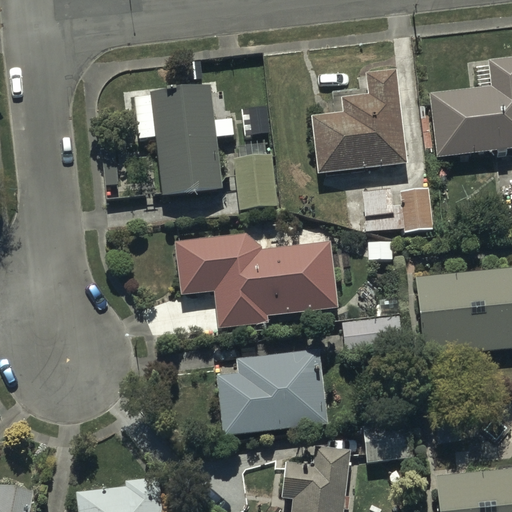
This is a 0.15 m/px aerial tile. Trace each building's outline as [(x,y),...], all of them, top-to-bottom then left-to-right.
[(428,97),(437,161),(511,151),(511,60),(487,64),(491,89),(428,97)] [(312,119),(318,176),(407,166),(395,73),(365,77),(368,97),(341,100),(343,116),(312,119)] [(156,140),(162,197),(221,190),(215,140),(234,138),(232,121),(213,124),(208,88),(134,97),(139,142),(156,140)] [(102,153),(106,186),(119,185),(115,152),(102,153)] [(233,161),(239,213),(277,208),(271,157),(233,161)] [(362,195),(366,235),(404,231),(404,234),(432,231),(428,191),(399,194),(401,209),(392,210),(390,192),(362,195)] [(245,236),(175,245),(181,297),(214,294),(218,331),(268,325),(268,318),(338,310),(330,245),(262,253),(261,249),(245,236)] [(368,244),(368,262),(393,261),(392,243),(368,244)] [(511,511),(511,270),(415,280),(423,360),(511,351),(511,471),(435,479),(438,511),(511,511)] [(341,326),(345,355),(402,348),(399,319),(341,326)] [(318,352),(237,362),(238,376),(216,379),(224,440),(327,427),(318,352)] [(361,430),(366,467),(413,461),(408,425),(361,430)] [(292,502),(290,511),(344,511),(351,454),(315,450),(312,468),(285,465),(281,501),(292,502)] [(161,511),(158,480),(124,484),(125,491),(75,496),(76,511),(161,511)] [(0,511),(28,511),(32,495),(0,488),(0,511)]
